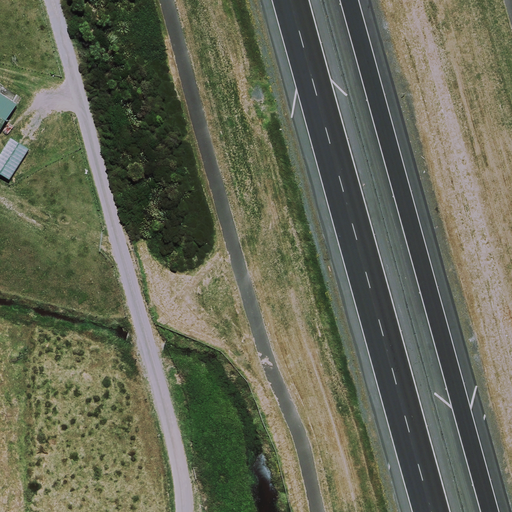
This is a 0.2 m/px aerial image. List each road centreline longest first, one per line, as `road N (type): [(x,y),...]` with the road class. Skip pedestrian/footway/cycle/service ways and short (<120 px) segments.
road 1 (motorway): [(430,511),(289,0)]
road 2 (motorway): [(348,0),(488,511)]
